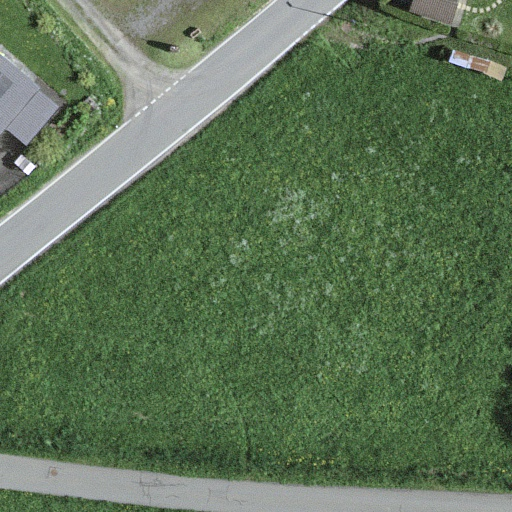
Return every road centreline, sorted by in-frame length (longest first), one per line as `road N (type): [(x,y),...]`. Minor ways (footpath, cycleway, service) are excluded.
road 1 (unclassified): [(0,473),(173,492),(511,511)]
road 2 (tertiary): [(0,247),(311,0)]
